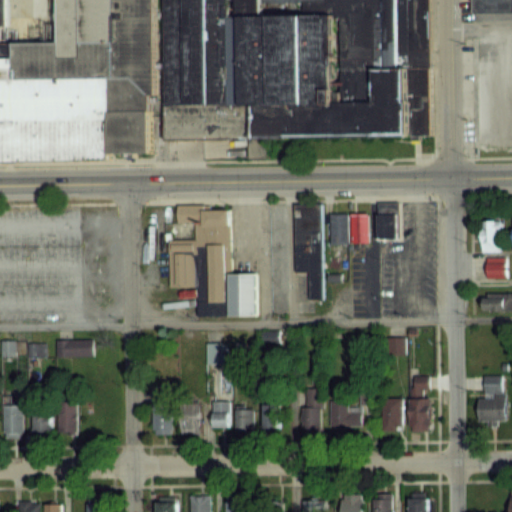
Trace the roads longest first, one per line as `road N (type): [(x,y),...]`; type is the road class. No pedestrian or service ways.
road 1 (residential): [(511,459),(0,466)]
road 2 (tertiary): [(511,177),(0,184)]
road 3 (residential): [(454,511),(449,0)]
road 4 (residential): [(130,511),(126,183)]
